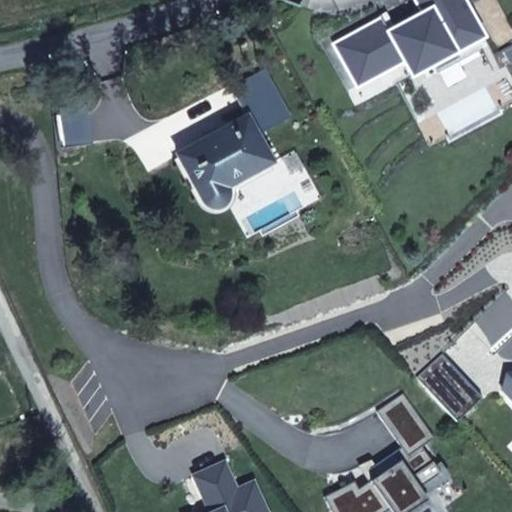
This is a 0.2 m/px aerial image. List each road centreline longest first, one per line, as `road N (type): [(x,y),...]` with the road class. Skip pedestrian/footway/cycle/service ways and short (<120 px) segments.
road 1 (unclassified): [(243,0),(83,55),(0,62)]
road 2 (unclassified): [(89,511),(0,313)]
